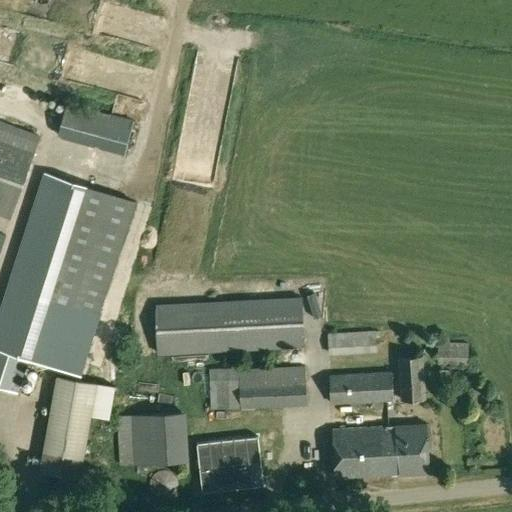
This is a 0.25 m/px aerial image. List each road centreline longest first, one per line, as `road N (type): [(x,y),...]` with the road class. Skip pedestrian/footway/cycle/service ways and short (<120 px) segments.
road 1 (unclassified): [(511,485),(271,511)]
road 2 (unknown): [(0,356),(35,196)]
